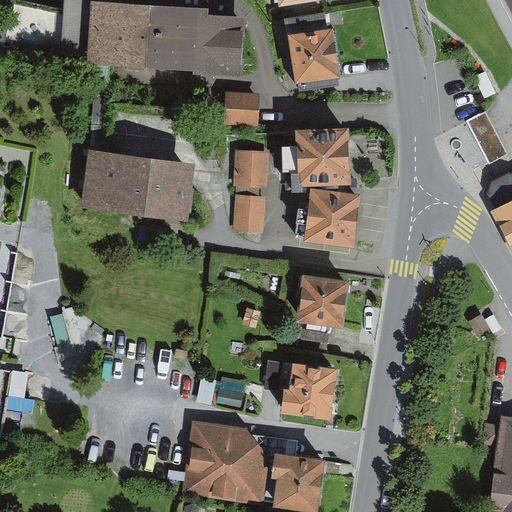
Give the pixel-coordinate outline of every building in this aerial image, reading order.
[(207,7),(111,0),(66,0),(62,54),(87,56),(87,63),(241,75),(246,17),(206,14),(207,7)] [(329,0),(278,0),(279,9),(330,3),(329,0)] [(339,31),(290,37),(295,82),(344,76),(339,31)] [(260,95),(225,94),(224,124),(258,126),(259,111),(260,95)] [(466,120),(489,163),(509,152),(502,138),(492,120),(486,109),(481,112),(466,120)] [(296,130),(299,183),(351,181),(349,134),(348,128),(296,130)] [(195,162),(91,148),(83,203),(187,218),(195,162)] [(269,149),(236,149),(235,185),(268,186),(269,149)] [(511,173),(508,172),(489,181),(486,195),(495,212),(511,203),(511,173)] [(351,246),(359,195),(311,189),(305,239),(351,246)] [(265,194),(233,194),(232,230),(264,231),(265,194)] [(511,203),(495,212),(504,230),(511,246),(511,203)] [(349,283),(304,276),(297,320),(342,328),(343,325),(348,290),(349,283)] [(53,312),(61,345),(74,342),(67,309),(53,312)] [(260,312),(247,309),(244,324),(256,327),(260,312)] [(484,319),(481,314),(468,323),(477,337),(490,328),(484,319)] [(327,344),(328,335),(301,331),(299,349),(326,352),(327,344)] [(339,371),(289,365),(283,412),(333,418),(339,371)] [(241,407),(246,382),(222,378),(218,403),(241,407)] [(488,511),(511,511),(511,421),(503,420),(488,511)] [(275,437),(192,424),(181,493),(264,506),(275,437)] [(326,462),(282,457),(276,505),(320,510),(326,462)]
